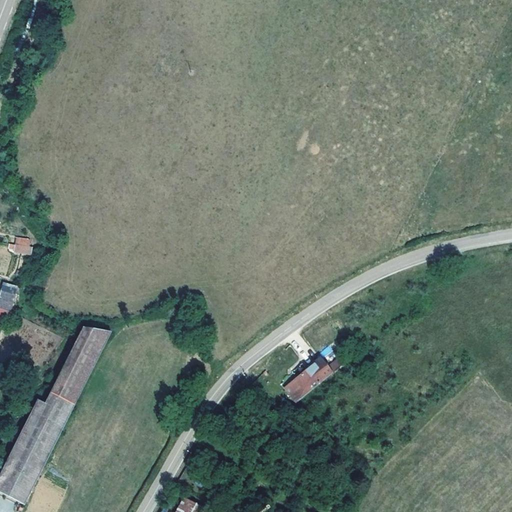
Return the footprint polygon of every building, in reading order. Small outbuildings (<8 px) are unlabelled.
[(33,247),(44,248),(44,243),(41,238),(31,238),(30,240),(16,238),(15,244),(33,247)] [(33,247),(15,244),(14,250),(32,253),(33,247)] [(5,282),(0,300),(0,307),(6,309),(13,311),(20,286),(5,282)] [(16,312),(6,309),(4,317),(15,320),(16,312)] [(112,332),(85,323),(45,403),(38,399),(0,474),(0,492),(25,505),(77,401),(112,332)] [(328,366),(334,372),(346,362),(340,356),(328,366)] [(322,358),(308,369),(297,378),(288,385),(300,400),(334,372),(328,366),(322,358)] [(292,371),(297,378),(308,369),(302,363),(292,371)] [(169,511),(181,492),(175,488),(160,511),(169,511)] [(185,498),(177,511),(207,511),(208,511),(185,498)]
